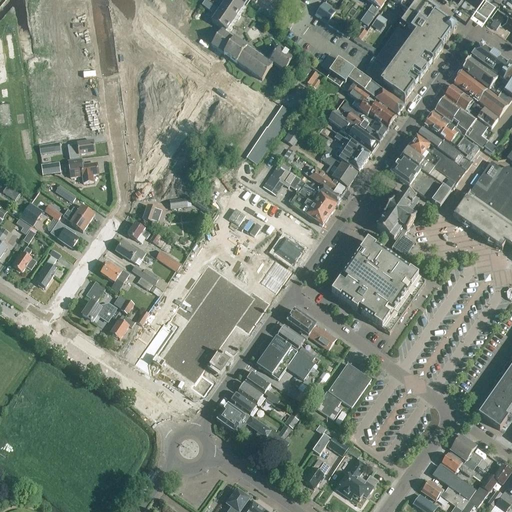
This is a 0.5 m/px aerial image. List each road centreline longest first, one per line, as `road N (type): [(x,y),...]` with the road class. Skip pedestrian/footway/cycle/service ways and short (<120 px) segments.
road 1 (secondary): [(175,436),(116,385),(0,308)]
road 2 (residential): [(454,418),(286,294)]
road 3 (residential): [(127,204),(97,0)]
road 4 (secondary): [(472,29),(375,171)]
road 5 (residential): [(511,274),(375,171)]
road 6 (secondary): [(286,294),(197,432)]
road 7 (residential): [(127,204),(207,67)]
road 8 (secondary): [(375,171),(286,294)]
road 9 (residential): [(172,402),(49,323)]
road 10 (residential): [(49,323),(127,204)]
road 11 (residential): [(237,157),(273,107),(207,67)]
